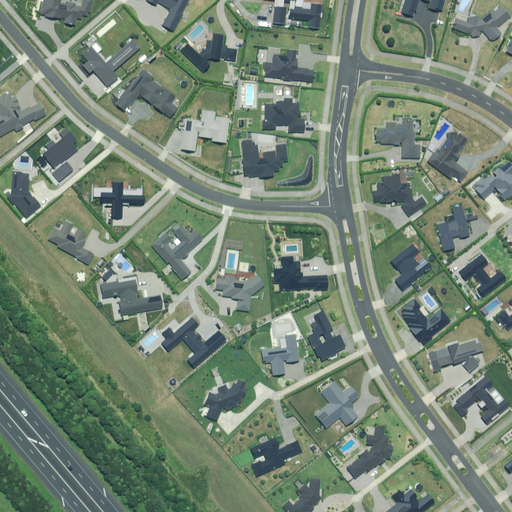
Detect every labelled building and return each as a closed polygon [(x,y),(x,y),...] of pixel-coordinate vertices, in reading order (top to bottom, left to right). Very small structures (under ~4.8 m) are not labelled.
[(60,0),(45,0),(44,0),(43,0),(40,14),(46,15),(45,17),(60,20),(60,18),(65,19),(64,23),(75,25),(76,18),(81,19),(82,15),(87,16),(88,12),(90,12),(92,0),(82,0),(81,8),(74,6),(75,4),(66,2),(65,5),(60,3),(60,0)] [(162,25),(173,31),(183,14),(180,13),(187,0),(146,0),(155,6),(158,2),(171,9),(162,25)] [(294,0),(266,0),(275,1),(272,23),(284,25),(286,8),(282,8),(282,2),(290,3),(288,18),(309,21),(308,28),(319,29),(322,5),(303,3),(303,9),(293,8),(294,0)] [(404,0),(400,12),(414,17),(419,0),(423,0),(430,2),(428,7),(441,11),(445,0),(404,0)] [(480,31),(483,31),(490,41),(502,33),(497,27),(511,17),(502,5),(495,10),(494,9),(479,20),(478,15),(467,17),(468,21),(457,16),(451,27),(466,34),(471,33),(471,37),(480,36),(480,31)] [(210,65),(205,60),(209,58),(219,60),(220,57),(224,57),(224,59),(235,61),(236,50),(227,48),(227,46),(222,45),(223,36),(213,34),(212,42),(207,41),(206,49),(203,50),(199,54),(187,43),(180,51),(203,72),(210,65)] [(91,47),(82,55),(88,62),(82,66),(88,74),(92,70),(107,87),(117,78),(112,72),(139,48),(132,40),(105,63),(91,47)] [(265,71),(265,76),(283,78),(282,79),(290,80),(290,79),(312,82),(313,70),(296,68),(297,60),(295,60),(296,52),(287,51),(286,56),(273,55),(272,64),(265,63),(264,71),(265,71)] [(143,70),(115,104),(125,112),(139,94),(142,96),(141,97),(162,113),(163,112),(169,117),(176,108),(170,103),(174,97),(164,89),(164,90),(153,82),(150,85),(147,82),(152,77),(143,70)] [(0,136),(14,129),(16,131),(23,127),(22,126),(33,119),(34,121),(44,115),(38,104),(30,108),(29,107),(19,112),(18,111),(19,110),(16,104),(17,104),(13,97),(11,98),(9,94),(4,96),(3,95),(0,96),(0,136)] [(275,105),(264,105),(264,120),(263,120),(263,129),(275,129),(275,125),(288,125),(288,132),(303,132),(303,119),(299,119),(299,112),(298,111),(298,104),(292,104),(292,99),(284,99),(284,102),(275,102),(275,105)] [(185,119),(181,150),(194,151),(196,137),(212,139),(212,142),(225,143),(229,119),(215,118),(215,114),(202,112),(200,121),(185,119)] [(415,145),(415,131),(414,131),(414,120),(403,120),(403,124),(396,124),(396,122),(387,122),(387,128),(378,128),(378,133),(376,133),(376,142),(381,142),(381,144),(399,144),(400,142),(403,142),(403,158),(420,158),(420,145),(415,145)] [(42,155),(53,169),(76,151),(71,145),(75,142),(65,129),(59,134),(62,138),(54,145),(51,141),(45,146),(48,150),(42,155)] [(446,135),(447,138),(438,150),(440,151),(438,154),(434,151),(427,161),(451,179),(453,176),(460,182),(468,171),(454,162),(460,154),(458,153),(468,140),(460,134),(455,133),(446,135)] [(250,140),(241,141),(244,160),(241,161),(243,176),(249,175),(249,177),(259,176),(259,178),(273,177),(273,172),(279,171),(278,167),(282,166),(281,161),(287,161),(285,145),(275,146),(276,152),(263,153),(264,158),(258,159),(257,146),(251,146),(250,140)] [(493,172),(496,175),(494,177),(491,174),(484,179),(482,177),(472,185),(483,199),(496,188),(505,199),(509,196),(511,198),(511,197),(511,176),(510,174),(511,171),(511,162),(510,161),(500,169),(499,167),(493,172)] [(65,162),(51,173),(58,182),(72,170),(65,162)] [(12,173),(10,192),(11,194),(6,198),(12,204),(13,203),(26,218),(40,207),(28,192),(29,181),(28,181),(28,175),(22,174),(22,173),(12,173)] [(396,202),(404,201),(405,203),(401,206),(408,217),(426,204),(421,198),(414,202),(412,199),(411,189),(409,189),(408,184),(400,185),(399,176),(383,177),(383,183),(376,184),(377,191),(372,192),(373,202),(380,202),(381,203),(386,203),(391,202),(390,201),(396,200),(396,202)] [(111,189),(93,189),(93,197),(100,198),(99,203),(111,203),(111,218),(121,219),(122,204),(143,205),(144,190),(136,190),(136,192),(122,191),(122,183),(111,183),(111,189)] [(471,235),(462,205),(448,208),(452,222),(448,223),(448,222),(436,225),(443,251),(455,248),(452,238),(459,236),(460,238),(471,235)] [(53,228),(47,240),(57,245),(56,247),(77,258),(76,259),(87,265),(92,255),(82,249),(86,242),(82,240),(85,235),(77,230),(73,236),(68,234),(72,226),(64,222),(59,231),(53,228)] [(165,233),(151,246),(182,280),(191,272),(180,260),(201,241),(193,231),(189,235),(181,226),(173,234),(181,242),(171,251),(166,244),(171,240),(165,233)] [(394,282),(401,291),(411,284),(410,282),(423,272),(424,273),(431,268),(424,259),(417,264),(412,257),(417,253),(411,245),(390,261),(401,276),(394,282)] [(508,279),(500,268),(497,271),(498,271),(490,278),(482,267),(488,263),(481,253),(461,269),(460,268),(456,271),(465,282),(471,277),(477,286),(475,288),(482,297),(504,281),(504,282),(508,279)] [(279,283),(279,291),(313,289),(313,290),(326,289),(326,276),(302,278),(302,273),(299,274),(299,263),(293,263),(293,258),(279,259),(280,270),(273,270),(274,284),(279,283)] [(249,278),(244,282),(233,281),(233,277),(225,276),(224,281),(216,279),(215,290),(223,291),(222,296),(231,298),(231,299),(238,300),(236,310),(248,312),(250,296),(264,286),(257,276),(250,280),(249,278)] [(134,279),(100,285),(102,298),(119,295),(121,303),(118,303),(120,315),(161,308),(159,296),(136,300),(135,293),(136,293),(134,279)] [(511,298),(509,301),(511,305),(511,313),(509,316),(505,310),(497,316),(507,329),(511,325),(511,298)] [(430,337),(450,322),(440,310),(426,321),(417,309),(419,307),(414,300),(401,310),(404,313),(401,314),(411,328),(409,330),(419,342),(420,341),(423,345),(432,338),(430,337)] [(338,336),(332,339),(329,332),(331,331),(322,311),(313,316),(316,321),(310,324),(314,333),(307,337),(317,357),(318,356),(321,362),(336,355),(335,352),(344,347),(338,336)] [(286,348),(260,352),(262,362),(270,361),(272,377),(285,375),(283,361),(286,361),(286,363),(299,361),(295,335),(284,337),(286,348)] [(453,366),(463,362),(465,364),(462,366),(469,373),(478,365),(471,357),(469,359),(467,357),(482,352),(479,344),(475,345),(474,341),(457,346),(457,345),(427,354),(433,373),(440,370),(439,368),(452,364),(453,366)] [(233,384),(231,389),(227,390),(225,386),(217,389),(219,394),(214,396),(209,393),(203,406),(209,408),(205,417),(216,422),(221,410),(225,408),(226,411),(231,409),(230,408),(236,405),(236,403),(240,402),(240,401),(241,398),(243,399),(246,390),(243,389),(245,384),(237,380),(236,385),(233,384)] [(329,404),(315,416),(325,429),(339,418),(346,426),(357,418),(350,409),(352,408),(349,404),(358,397),(350,388),(343,394),(334,383),(320,393),(329,404)] [(383,462),(381,459),(389,460),(391,447),(387,446),(388,438),(383,438),(384,429),(375,428),(373,437),(366,436),(365,445),(373,446),(372,450),(367,454),(365,451),(358,457),(360,459),(356,462),(355,461),(346,469),(354,479),(366,470),(367,472),(378,464),(379,465),(383,462)] [(251,466),(256,476),(284,464),(282,460),(301,452),(296,442),(286,446),(286,447),(278,450),(274,440),(249,450),(253,459),(262,455),(265,460),(251,466)] [(511,460),(503,467),(508,474),(511,470),(511,460)] [(320,499),(318,496),(320,480),(309,480),(309,489),(308,489),(304,485),(297,491),(301,495),(298,498),(300,500),(292,506),(288,502),(282,507),(286,511),(307,511),(309,511),(313,509),(311,507),(320,499)] [(386,511),(422,511),(433,503),(427,495),(418,503),(414,499),(416,498),(410,491),(404,496),(400,491),(392,497),(397,503),(386,511)]
